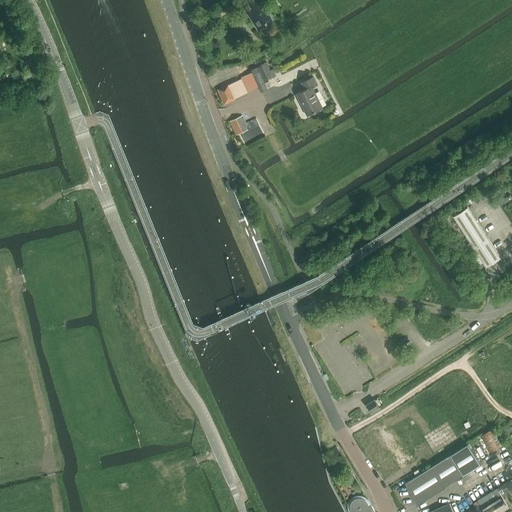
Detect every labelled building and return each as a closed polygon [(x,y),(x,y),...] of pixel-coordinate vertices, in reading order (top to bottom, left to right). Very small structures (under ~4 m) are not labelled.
[(242,5),(258,30),(273,20),(259,0),(247,0),(248,1),(242,5)] [(252,71),(252,73),(241,78),(242,79),(228,85),(218,90),(224,104),(235,100),(248,94),(247,91),(248,92),(259,87),(259,88),(261,92),(268,89),(265,83),(269,81),(268,80),(276,76),(273,69),(271,70),(267,62),(261,65),(262,66),(252,71)] [(297,94),(308,115),(323,108),(312,87),(317,84),(314,77),(302,83),(306,90),(297,94)] [(237,135),(239,133),(244,142),(264,133),(256,118),(246,123),(242,115),(233,120),(230,121),(237,135)] [(501,259),(468,208),(454,217),(487,268),(501,259)] [(253,319),(255,317),(249,303),(246,304),(244,311),(247,317),(253,319)] [(511,371),(496,381),(501,391),(508,387),(505,381),(511,377),(511,371)] [(367,405),(372,413),(380,408),(375,400),(367,405)] [(446,407),(449,413),(454,411),(457,418),(464,416),(458,402),(446,407)] [(444,404),(433,411),(440,422),(451,416),(444,404)] [(424,426),(431,421),(425,411),(417,416),(424,426)] [(409,418),(384,431),(389,440),(413,427),(409,418)] [(480,436),(489,453),(503,446),(494,429),(480,436)] [(409,448),(397,455),(383,432),(374,438),(376,442),(366,448),(384,478),(416,458),(409,448)] [(418,504),(464,475),(480,465),(467,445),(451,455),(405,484),(418,504)] [(509,507),(503,497),(508,494),(506,492),(511,488),(511,479),(501,486),(497,488),(497,489),(478,501),(483,509),(493,503),(498,511),(502,511),(505,509),(509,507)] [(375,511),(372,506),(369,506),(368,502),(366,500),(362,498),(359,497),(355,499),(352,501),(350,504),(350,508),(351,511),(375,511)] [(483,509),(478,501),(474,503),(477,508),(479,511),(498,511),(493,503),(483,509)] [(430,511),(453,511),(450,503),(430,511)]
